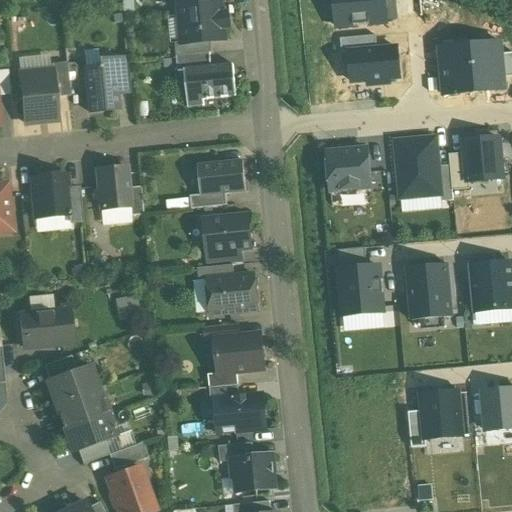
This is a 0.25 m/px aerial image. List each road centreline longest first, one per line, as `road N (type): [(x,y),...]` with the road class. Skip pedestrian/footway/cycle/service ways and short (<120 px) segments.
road 1 (residential): [(311,511),(273,128)]
road 2 (residential): [(0,158),(273,128)]
road 3 (residential): [(273,128),(423,117)]
road 4 (residential): [(0,427),(17,424),(42,484),(0,510)]
road 5 (residential): [(273,128),(259,0)]
